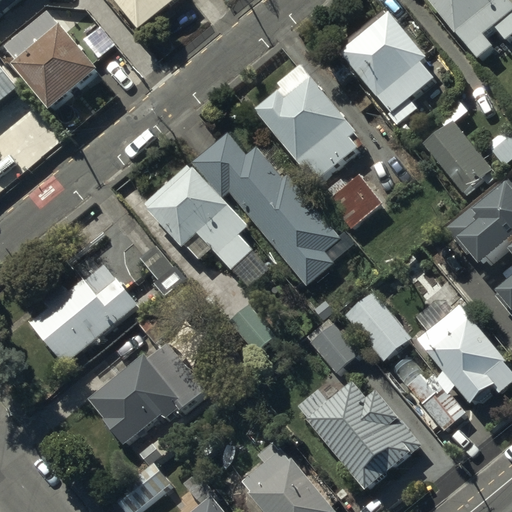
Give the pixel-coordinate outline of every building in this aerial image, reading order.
[(0,0),(0,21),(24,0),(0,0)] [(185,0),(117,0),(143,33),(185,0)] [(511,49),(511,11),(503,0),(427,0),(428,0),(424,3),(460,50),(462,48),(481,72),(498,59),(488,46),(499,39),(509,52),(511,49)] [(100,71),(50,13),(9,49),(20,62),(15,66),(54,111),(100,71)] [(396,19),(346,60),(402,128),(421,111),(414,102),(438,82),(427,70),(434,64),(396,19)] [(287,104),(261,125),(319,196),(361,161),(354,153),(362,147),(308,80),(283,100),(287,104)] [(457,125),(429,147),(468,195),(485,182),(491,188),(501,180),(457,125)] [(344,242),(292,178),(287,182),(262,151),(251,160),(232,137),(198,165),(227,201),(235,194),(311,287),(337,266),(328,255),(344,242)] [(511,138),(492,155),(508,176),(511,173),(511,138)] [(247,232),(193,174),(148,215),(184,255),(191,249),(204,263),(215,253),(251,292),(273,272),(241,238),(247,232)] [(364,186),(332,210),(355,240),(387,216),(364,186)] [(456,235),(428,258),(453,289),(482,266),(456,235)] [(189,282),(161,248),(146,260),(164,282),(159,286),(169,299),(189,282)] [(80,282),(89,293),(35,337),(70,379),(142,319),(109,279),(104,282),(94,270),(80,282)] [(511,274),(494,290),(504,302),(501,304),(511,316),(511,274)] [(206,317),(189,297),(144,335),(160,355),(206,317)] [(416,353),(377,305),(351,327),(389,374),(416,353)] [(511,396),(511,376),(463,318),(460,321),(451,310),(445,315),(441,310),(419,328),(433,344),(422,353),(448,385),(443,389),(438,382),(432,387),(429,382),(412,397),(427,415),(422,419),(433,432),(438,428),(449,442),(471,423),(455,404),(460,400),(476,419),(499,400),(503,405),(511,396)] [(253,316),(233,331),(260,364),(279,349),(253,316)] [(332,321),(310,340),(341,375),(362,356),(332,321)] [(151,363),(147,359),(94,403),(109,421),(107,424),(113,431),(109,434),(121,450),(165,414),(170,420),(183,409),(187,413),(210,394),(170,347),(151,363)] [(315,432),(313,434),(371,505),(427,458),(382,405),(373,413),(358,396),(335,415),(325,403),(305,419),(315,432)] [(219,458),(206,441),(190,454),(204,471),(219,458)] [(329,511),(298,474),(296,475),(280,455),(265,467),(272,476),(246,497),(258,511),(329,511)] [(121,511),(152,511),(174,494),(157,472),(117,505),(121,511)]
